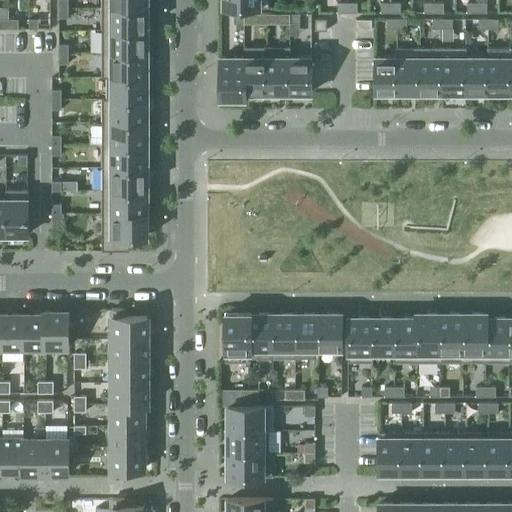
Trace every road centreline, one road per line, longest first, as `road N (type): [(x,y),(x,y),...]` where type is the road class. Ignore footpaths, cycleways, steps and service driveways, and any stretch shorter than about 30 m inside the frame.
road 1 (residential): [(183,143),(511,140)]
road 2 (residential): [(183,282),(181,511)]
road 3 (residential): [(183,282),(0,283)]
road 4 (residential): [(184,0),(183,143)]
road 5 (residential): [(183,143),(183,282)]
